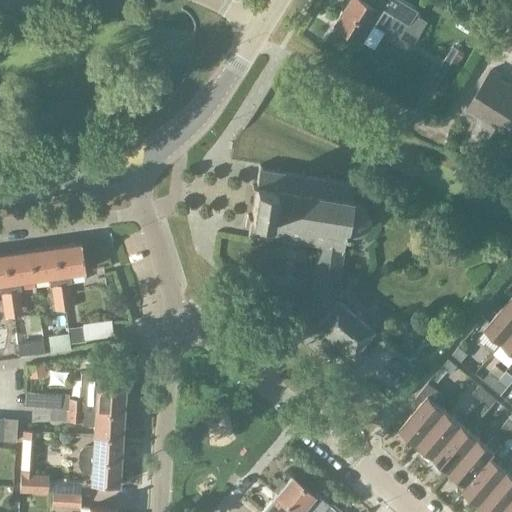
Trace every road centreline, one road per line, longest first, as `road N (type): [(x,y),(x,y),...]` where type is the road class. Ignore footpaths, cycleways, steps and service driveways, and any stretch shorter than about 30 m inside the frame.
road 1 (residential): [(413,511),(175,310)]
road 2 (residential): [(158,511),(175,310)]
road 3 (secondary): [(127,167),(160,150),(202,111),(258,28)]
road 4 (residential): [(0,226),(143,213)]
road 5 (secondary): [(0,192),(127,167)]
